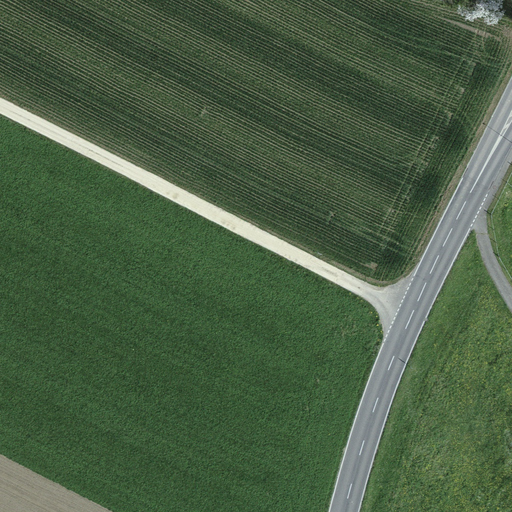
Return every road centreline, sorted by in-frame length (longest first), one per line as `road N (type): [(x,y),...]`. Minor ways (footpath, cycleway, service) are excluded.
road 1 (track): [(0,109),(410,316)]
road 2 (tertiary): [(345,511),(410,316),(511,116)]
